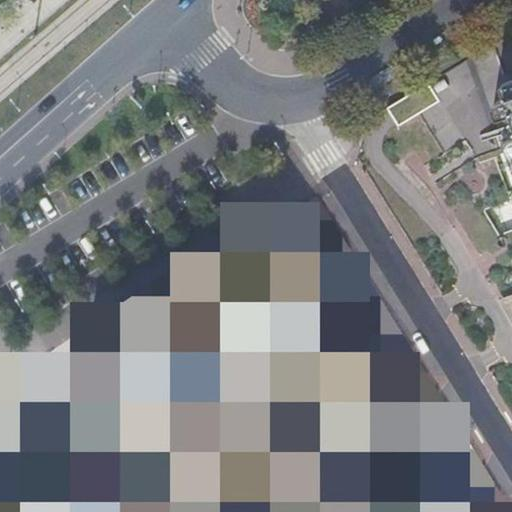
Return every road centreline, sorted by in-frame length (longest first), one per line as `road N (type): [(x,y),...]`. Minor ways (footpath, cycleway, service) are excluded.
road 1 (unclassified): [(294,102),(511,459)]
road 2 (unknown): [(511,61),(401,118),(372,142),(377,164),(451,245),(511,346)]
road 3 (unknown): [(0,352),(247,202)]
road 4 (primary): [(161,15),(0,168)]
road 5 (tertiary): [(462,0),(294,102)]
road 6 (tertiary): [(294,102),(237,89),(161,15)]
